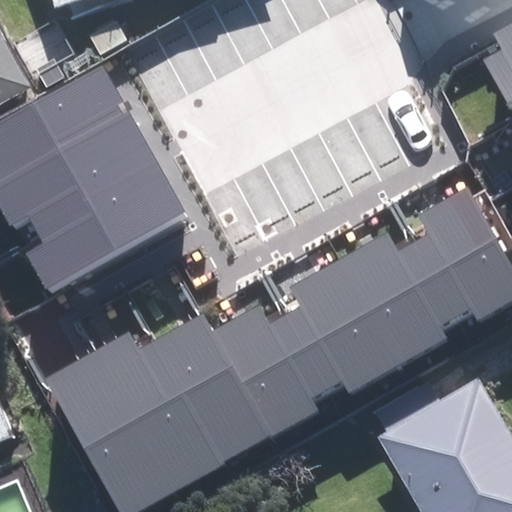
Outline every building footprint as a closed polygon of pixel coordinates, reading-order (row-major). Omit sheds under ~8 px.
[(54,0),(58,13),(103,0),(54,0)] [(284,36),(279,26),(165,91),(236,215),(449,94),(395,0),(394,0),(346,28),(335,8),(284,36)] [(0,10),(0,109),(43,85),(0,10)] [(511,108),(511,20),(493,32),(503,50),(485,60),(511,108)] [(0,199),(135,123),(103,64),(0,121),(0,199)] [(32,224),(40,237),(160,168),(135,123),(0,199),(0,203),(17,233),(32,224)] [(24,253),(51,300),(190,220),(160,168),(40,237),(43,243),(24,253)] [(428,233),(413,242),(458,323),(474,314),(478,323),(511,304),(511,264),(468,185),(417,213),(428,233)] [(458,323),(413,242),(398,250),(389,233),(344,257),(403,365),(448,340),(443,331),(458,323)] [(298,306),(284,314),(329,396),(346,386),(351,395),(403,365),(344,257),(287,286),(298,306)] [(329,396),(284,314),(271,321),(262,304),(212,331),(271,439),(319,413),(314,404),(329,396)] [(271,439),(212,331),(202,314),(138,349),(208,473),(271,439)] [(208,473),(138,349),(128,331),(91,352),(171,494),(208,473)] [(138,511),(171,494),(91,352),(45,378),(119,511),(138,511)] [(511,511),(511,404),(487,358),(383,414),(436,511),(511,511)] [(0,437),(10,433),(0,410),(0,437)]
